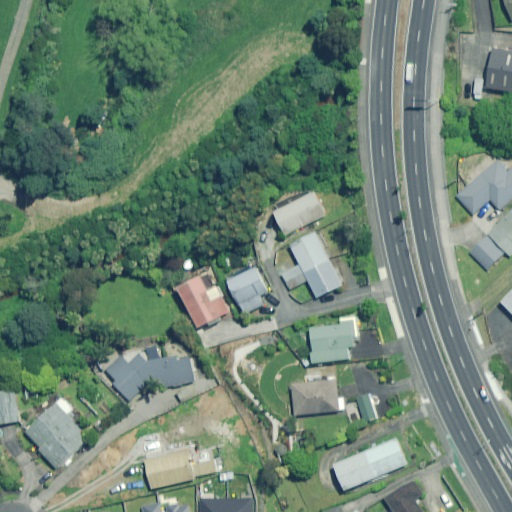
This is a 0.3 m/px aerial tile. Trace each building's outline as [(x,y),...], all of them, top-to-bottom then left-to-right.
[(100,0),(85,0),(84,4),(89,5),(88,9),(98,11),(100,0)] [(511,0),(502,0),(511,22),(511,21),(511,0)] [(511,52),(489,49),(483,92),(511,96),(511,52)] [(511,169),(507,174),(497,162),(456,198),(472,216),(489,201),(499,212),(511,200),(511,169)] [(326,217),(315,193),(274,213),(285,237),(326,217)] [(486,273),(506,253),(510,258),(511,255),(511,211),(494,229),(468,255),(486,273)] [(342,287),(315,234),(290,247),(300,266),(281,276),(289,292),(308,282),(317,300),(342,287)] [(268,293),(254,265),(226,279),(244,315),(264,306),(260,297),(268,293)] [(209,324),(210,327),(224,321),(222,318),(230,314),(218,288),(207,293),(200,278),(178,288),(197,329),(209,324)] [(511,291),(498,306),(511,319),(511,291)] [(360,348),(356,318),(340,319),(341,326),(310,329),(314,365),(350,361),(348,349),(360,348)] [(189,361),(177,364),(175,356),(146,365),(135,351),(106,372),(128,402),(155,381),(164,390),(194,383),(189,361)] [(338,400),(337,381),(293,385),(296,417),(345,412),(344,399),(338,400)] [(0,426),(20,423),(15,391),(0,393),(0,426)] [(377,419),(370,396),(357,400),(364,423),(377,419)] [(74,410),(63,399),(25,433),(40,449),(39,450),(56,470),(89,441),(67,416),(74,410)] [(408,465),(397,440),(335,467),(345,492),(408,465)] [(195,463),(192,451),(145,461),(151,490),(219,475),(215,458),(195,463)] [(422,511),(416,501),(425,496),(416,481),(406,487),(385,499),(392,511),(422,511)] [(158,511),(156,501),(136,505),(137,511),(158,511)]
